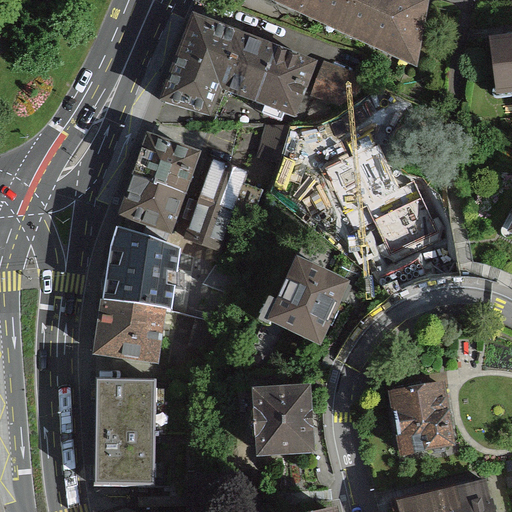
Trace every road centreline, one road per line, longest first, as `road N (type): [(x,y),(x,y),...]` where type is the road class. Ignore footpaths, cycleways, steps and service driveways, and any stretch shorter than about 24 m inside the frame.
road 1 (residential): [(367,511),(345,424),(358,365),(380,336),(439,303),(466,301),(511,314)]
road 2 (primary): [(44,511),(29,369),(30,280),(42,206)]
road 3 (primary): [(154,0),(42,206)]
